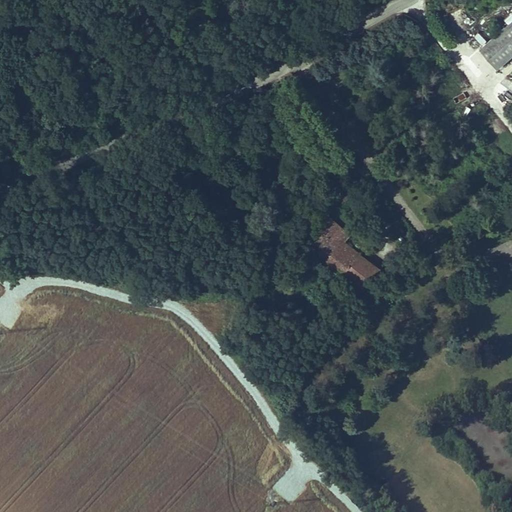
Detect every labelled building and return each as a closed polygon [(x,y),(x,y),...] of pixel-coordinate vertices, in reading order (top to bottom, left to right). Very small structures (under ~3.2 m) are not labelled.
[(511,23),(480,52),(497,72),(511,58),(511,23)] [(328,193),(335,201),(342,195),(352,186),(344,178),(328,193)] [(356,190),(352,186),(342,195),(346,199),(356,190)] [(329,215),(319,225),(341,244),(339,246),(352,258),(339,272),(361,291),(380,269),(345,239),(350,234),(329,215)] [(319,225),(304,241),(339,272),(352,258),(339,246),(341,244),(319,225)]
